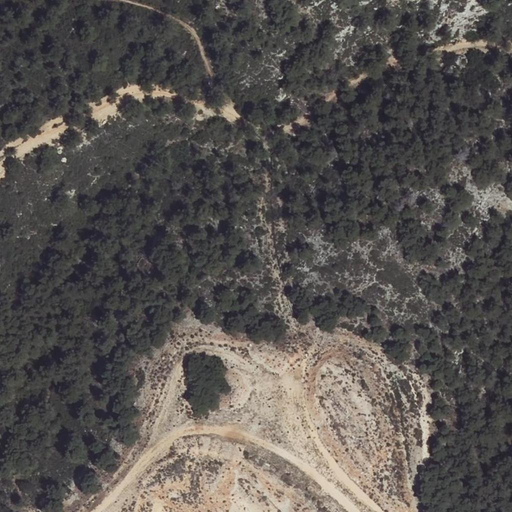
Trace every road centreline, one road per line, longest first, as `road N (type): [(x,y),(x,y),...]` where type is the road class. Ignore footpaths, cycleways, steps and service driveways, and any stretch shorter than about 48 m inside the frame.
road 1 (track): [(511,47),(474,42),(380,69),(280,135),(197,104),(135,96),(20,148),(0,167)]
road 2 (track): [(353,511),(305,467),(265,444),(193,430),(164,438),(96,511)]
